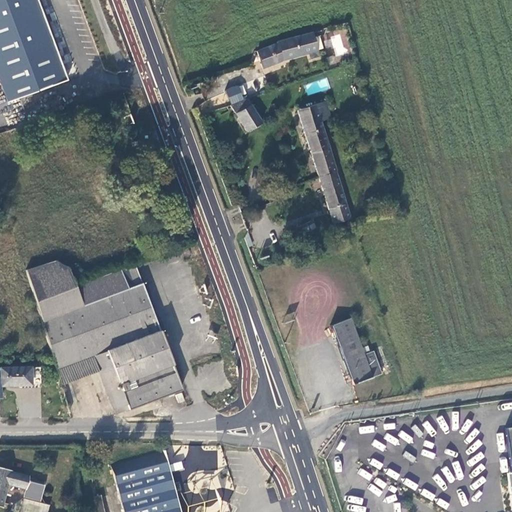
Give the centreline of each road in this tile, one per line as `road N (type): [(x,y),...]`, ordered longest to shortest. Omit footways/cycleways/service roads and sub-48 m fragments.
road 1 (secondary): [(129,0),(279,432)]
road 2 (secondary): [(296,427),(140,0)]
road 3 (unclassified): [(0,431),(279,432)]
road 4 (unknown): [(201,433),(150,263)]
road 5 (unknown): [(349,414),(309,310),(312,285),(328,272)]
